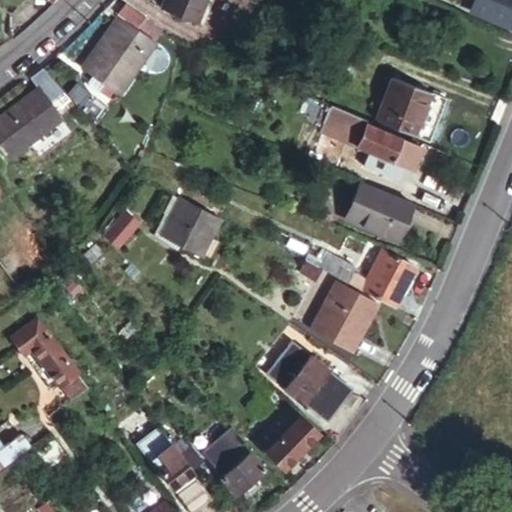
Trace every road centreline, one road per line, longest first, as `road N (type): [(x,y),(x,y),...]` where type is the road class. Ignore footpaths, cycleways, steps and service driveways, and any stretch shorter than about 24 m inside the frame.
road 1 (unclassified): [(511,152),(430,350),(363,446)]
road 2 (unclassified): [(463,511),(363,446)]
